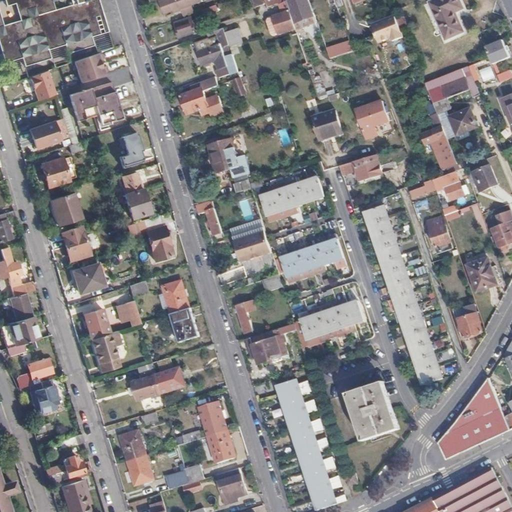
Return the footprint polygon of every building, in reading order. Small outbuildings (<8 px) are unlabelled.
[(0,49),(2,59),(20,55),(23,65),(51,58),(49,48),(65,44),(67,53),(94,46),(91,37),(100,35),(95,16),(92,17),(89,6),(94,4),(94,0),(4,0),(5,3),(14,1),(18,17),(2,21),(0,13),(0,49)] [(183,8),(184,9),(195,4),(205,1),(204,0),(165,0),(161,2),(166,15),(183,8)] [(266,5),(264,0),(252,0),(254,4),(256,9),(266,5)] [(290,0),(286,2),(295,29),(299,28),(296,20),(312,14),(307,0),(290,0)] [(467,7),(464,0),(437,0),(430,3),(445,39),(465,31),(457,12),(467,7)] [(286,2),(278,5),(282,15),(273,18),(275,23),(273,24),(275,29),(277,29),(279,35),(295,29),(286,2)] [(184,9),(186,17),(198,12),(195,4),(184,9)] [(218,12),(216,5),(212,7),(198,12),(200,19),(218,12)] [(411,12),(408,5),(401,8),(403,15),(411,12)] [(407,23),(403,15),(397,17),(400,26),(407,23)] [(180,39),(209,28),(207,22),(195,26),(194,22),(192,23),(190,19),(175,25),(180,39)] [(229,68),(237,66),(233,55),(226,58),(225,55),(230,53),(228,47),(230,46),(225,34),(222,35),(220,30),(210,34),(212,39),(216,38),(218,45),(211,48),(219,70),(217,71),(220,80),(232,75),(229,68)] [(302,63),(293,35),(284,38),(294,65),(302,63)] [(367,41),(350,45),(352,52),(369,48),(367,41)] [(504,42),(487,48),(491,58),(493,64),(498,62),(510,58),(504,42)] [(94,56),(76,62),(85,86),(103,80),(94,56)] [(493,64),(499,77),(503,75),(498,62),(493,64)] [(479,70),(484,82),(496,78),(492,65),(479,70)] [(473,99),(481,96),(469,66),(426,83),(430,93),(433,100),(439,114),(449,110),(452,109),(449,100),(471,92),(473,99)] [(502,83),(511,79),(511,72),(511,71),(503,75),(499,77),(502,83)] [(50,72),(32,78),(40,102),(58,96),(50,72)] [(203,88),(219,81),(217,75),(200,82),(203,88)] [(317,75),(312,77),(320,101),(326,99),(317,75)] [(238,97),(247,94),(241,77),(232,80),(238,97)] [(119,118),(109,83),(66,96),(74,123),(95,117),(97,125),(119,118)] [(207,97),(203,88),(181,96),(189,114),(202,109),(204,114),(212,111),(211,108),(215,106),(211,96),(207,97)] [(389,122),(382,102),(357,111),(364,131),(365,131),(369,140),(379,136),(377,130),(381,129),(379,125),(389,122)] [(472,107),(451,116),(459,135),(480,126),(472,107)] [(447,136),(450,143),(460,138),(459,135),(451,116),(449,110),(439,114),(447,136)] [(344,133),(337,111),(314,119),(321,140),(344,133)] [(58,143),(52,124),(31,130),(36,149),(58,143)] [(447,168),(459,163),(450,143),(447,136),(442,137),(440,132),(434,135),(433,131),(429,133),(432,142),(433,143),(437,142),(444,161),(447,167),(447,168)] [(144,161),(136,133),(121,138),(126,155),(119,158),(122,168),(144,161)] [(432,142),(429,133),(423,135),(427,145),(433,143),(432,142)] [(92,150),(100,148),(96,138),(89,140),(92,150)] [(241,167),(233,139),(210,146),(214,159),(217,158),(221,173),(241,167)] [(85,151),(82,141),(72,145),(68,146),(71,155),(85,151)] [(437,142),(433,143),(440,162),(444,161),(437,142)] [(365,157),(363,149),(349,153),(351,161),(365,157)] [(383,175),(378,155),(375,156),(341,166),(344,176),(357,172),(360,181),(383,175)] [(42,165),(48,188),(69,181),(67,176),(72,174),(69,166),(64,167),(62,159),(42,165)] [(504,195),(494,165),(476,172),(486,201),(504,195)] [(127,195),(141,191),(136,174),(121,178),(127,195)] [(262,195),(268,215),(278,211),(280,218),(289,215),(299,212),(297,206),(325,196),(319,177),(262,195)] [(253,188),(251,183),(250,179),(234,184),(237,193),(253,188)] [(426,186),(413,191),(415,198),(434,191),(430,181),(425,183),(426,186)] [(466,196),(462,183),(447,188),(451,201),(466,196)] [(149,214),(142,190),(141,191),(127,195),(125,196),(132,219),(149,214)] [(82,220),(74,194),(51,201),(59,227),(82,220)] [(379,201),(366,205),(368,212),(366,213),(395,299),(398,309),(399,311),(402,322),(424,385),(444,377),(383,199),(379,201)] [(213,201),(201,205),(197,206),(200,215),(207,213),(214,235),(223,233),(213,201)] [(443,209),(447,221),(461,216),(457,204),(443,209)] [(5,215),(0,215),(0,242),(12,239),(5,215)] [(163,229),(159,216),(126,227),(129,239),(146,234),(155,263),(172,257),(164,228),(163,229)] [(454,249),(443,216),(427,221),(438,254),(454,249)] [(511,223),(493,230),(502,255),(510,251),(507,244),(509,244),(511,242),(511,223)] [(90,257),(80,227),(62,233),(69,257),(76,255),(78,260),(90,257)] [(234,238),(235,242),(266,231),(265,227),(234,238)] [(266,231),(235,242),(242,263),(247,278),(278,268),(266,231)] [(331,242),(282,258),(288,276),(289,281),(327,269),(326,264),(335,261),(337,266),(346,263),(339,239),(337,235),(330,237),(331,242)] [(8,248),(1,250),(4,261),(8,275),(9,278),(9,279),(21,276),(18,263),(13,264),(8,248)] [(498,287),(489,259),(469,266),(478,293),(498,287)] [(8,275),(4,261),(0,262),(0,280),(9,278),(8,275)] [(104,285),(98,265),(75,273),(81,292),(104,285)] [(280,275),(265,280),(268,290),(283,285),(280,275)] [(145,292),(142,282),(129,287),(133,297),(145,292)] [(171,315),(189,309),(181,283),(162,288),(171,315)] [(12,291),(14,297),(25,294),(33,292),(31,286),(12,291)] [(14,297),(3,301),(5,310),(13,308),(16,322),(32,317),(25,294),(14,297)] [(132,327),(141,324),(138,313),(134,301),(126,304),(132,327)] [(301,320),(295,322),(295,324),(298,333),(301,340),(307,338),(309,345),(329,339),(328,337),(338,334),(336,329),(365,320),(358,301),(330,310),(320,313),(319,308),(309,312),(311,317),(301,320)] [(87,304),(89,310),(99,308),(98,302),(87,304)] [(237,307),(245,333),(253,331),(247,313),(256,310),(253,302),(237,307)] [(481,332),(472,304),(463,308),(466,316),(457,320),(464,338),(481,332)] [(319,308),(320,313),(330,310),(328,305),(319,308)] [(198,337),(189,309),(171,315),(179,343),(198,337)] [(84,316),(92,339),(111,333),(104,310),(84,316)] [(443,316),(432,318),(434,325),(444,322),(443,316)] [(16,322),(0,326),(0,328),(6,348),(22,344),(39,339),(32,317),(16,322)] [(291,335),(298,333),(295,324),(250,339),(256,359),(257,358),(259,364),(273,360),(274,363),(283,360),(278,346),(284,344),(288,358),(298,355),(291,335)] [(122,344),(118,331),(111,333),(92,339),(102,373),(121,367),(115,346),(122,344)] [(253,359),(256,359),(250,339),(247,340),(253,359)] [(22,344),(6,348),(9,357),(24,353),(22,344)] [(142,363),(140,355),(126,359),(128,367),(142,363)] [(51,373),(47,360),(27,366),(31,379),(51,373)] [(168,370),(166,363),(155,366),(157,373),(168,370)] [(155,369),(153,364),(139,368),(141,378),(156,374),(155,369)] [(157,376),(163,396),(187,389),(181,369),(157,376)] [(139,403),(163,396),(157,376),(134,383),(135,388),(131,389),(133,396),(137,395),(139,403)] [(16,380),(19,389),(29,386),(26,377),(16,380)] [(488,441),(511,429),(505,413),(490,377),(474,398),(488,441)] [(51,379),(29,386),(31,394),(30,395),(36,415),(53,410),(52,406),(58,404),(51,379)] [(318,510),(346,500),(345,495),(336,497),(333,490),(342,487),(339,476),(329,479),(327,470),(336,468),(333,457),(323,460),(321,452),(330,449),(327,439),(317,441),(315,433),(324,430),(321,420),(311,422),(309,415),(318,412),(315,400),(305,403),(303,395),(312,392),(309,382),(299,385),(298,380),(279,386),(318,510)] [(400,428),(384,380),(338,396),(354,444),(400,428)] [(451,459),(488,441),(474,398),(443,439),(446,448),(451,459)] [(209,436),(228,430),(220,403),(200,409),(209,436)] [(159,422),(157,414),(143,418),(145,426),(159,422)] [(236,458),(228,430),(209,436),(217,464),(236,458)] [(129,461),(148,456),(140,431),(122,436),(129,461)] [(84,443),(82,436),(61,442),(63,450),(84,443)] [(64,472),(47,477),(49,484),(62,480),(82,474),(84,473),(82,464),(79,464),(77,456),(68,458),(68,459),(63,461),(62,466),(64,472)] [(155,480),(148,456),(129,461),(137,486),(155,480)] [(57,465),(46,468),(48,475),(59,472),(57,465)] [(202,465),(185,470),(186,473),(189,484),(206,479),(202,465)] [(247,495),(239,468),(218,475),(226,505),(238,502),(237,498),(247,495)] [(511,511),(511,504),(507,495),(492,468),(474,478),(408,511),(511,511)] [(171,490),(183,486),(189,484),(186,473),(168,478),(171,490)] [(82,474),(62,480),(63,483),(83,477),(82,474)] [(350,486),(359,483),(356,474),(347,476),(350,486)] [(89,511),(88,506),(83,490),(86,489),(84,481),(62,487),(68,511),(89,511)] [(0,511),(7,511),(2,495),(13,491),(10,482),(0,484),(0,511)]
